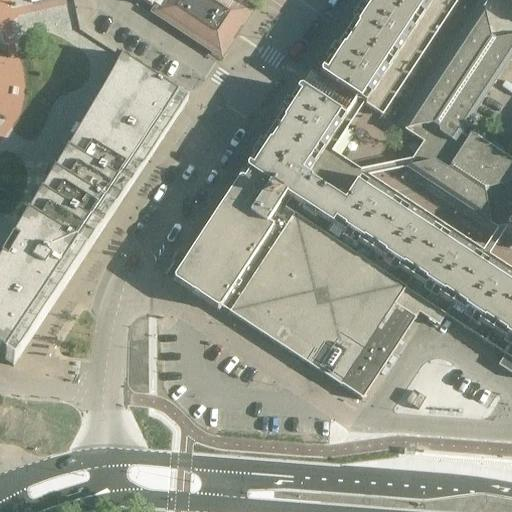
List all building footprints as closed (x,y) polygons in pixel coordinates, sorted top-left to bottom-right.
[(0,0),(0,359),(4,362),(4,361),(12,349),(49,293),(61,275),(83,241),(90,231),(104,209),(119,187),(154,134),(160,124),(165,116),(170,109),(171,107),(178,97),(171,92),(164,88),(158,83),(151,79),(125,62),(116,56),(116,57),(79,33),(72,0),(0,0)] [(247,11),(236,4),(230,0),(139,0),(151,8),(153,4),(155,5),(161,9),(159,12),(220,52),(227,42),(228,43),(244,22),(241,20),(247,11)] [(368,0),(319,76),(351,97),(355,100),(376,114),(450,0),(368,0)] [(423,144),(411,162),(406,170),(496,230),(506,228),(511,231),(511,0),(488,0),(403,131),(423,144)] [(307,94),(299,89),(245,171),(248,174),(243,181),(240,179),(172,282),(218,314),(221,310),(362,404),(419,317),(439,330),(446,321),(500,357),(494,367),(511,379),(511,282),(476,259),(348,174),(340,168),(337,172),(318,159),(344,119),(339,116),(307,94)] [(405,403),(418,411),(425,399),(413,391),(405,403)]
